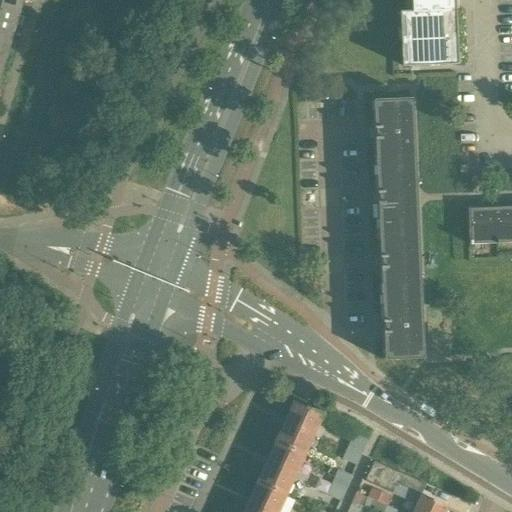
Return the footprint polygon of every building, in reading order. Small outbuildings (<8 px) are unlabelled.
[(0,0),(0,8),(17,13),(21,0),(0,0)] [(454,10),(453,0),(408,0),(410,11),(402,12),(402,13),(403,13),(406,40),(403,41),(403,42),(406,42),(405,65),(405,66),(405,67),(456,65),(455,37),(448,38),(447,11),(452,10),(452,11),(454,11),(454,10)] [(0,32),(11,36),(17,13),(0,8),(0,32)] [(0,32),(0,55),(4,57),(11,36),(0,32)] [(371,100),(372,117),(382,360),(422,358),(410,99),(371,100)] [(511,206),(467,209),(469,245),(511,243),(511,206)] [(303,455),(322,415),(292,401),(292,402),(293,402),(286,417),(285,417),(281,426),(282,427),(275,442),(303,455)] [(367,441),(352,435),(342,459),(356,465),(367,441)] [(303,455),(275,442),(268,457),(267,457),(263,466),(264,467),(257,482),(285,495),(303,455)] [(391,494),(414,504),(423,483),(373,461),(365,481),(392,493),(391,494)] [(351,477),(337,471),(326,494),(341,501),(351,477)] [(277,511),(284,497),(285,495),(257,482),(250,498),(249,497),(244,506),(245,507),(242,511),(277,511)] [(367,499),(378,503),(382,494),(372,489),(367,499)] [(411,511),(444,511),(447,507),(419,495),(411,511)] [(364,507),(374,511),(384,511),(387,507),(367,499),(364,507)]
